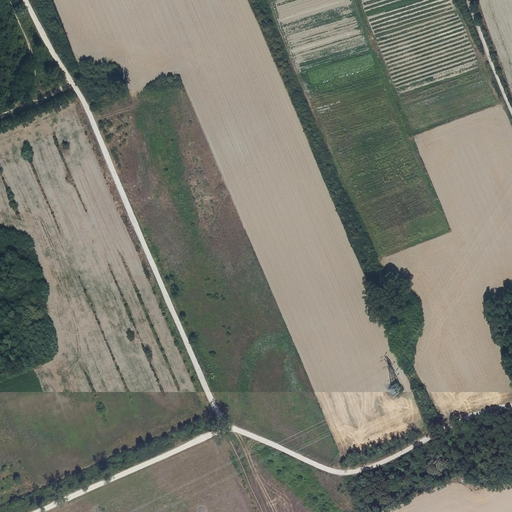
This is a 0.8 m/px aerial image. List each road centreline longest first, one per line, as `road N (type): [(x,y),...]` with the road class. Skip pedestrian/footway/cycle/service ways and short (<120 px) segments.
road 1 (track): [(260,511),(71,82)]
road 2 (track): [(269,0),(383,249)]
road 3 (track): [(511,405),(462,419),(349,472),(309,511)]
road 4 (track): [(34,511),(222,430)]
road 5 (unknown): [(222,430),(349,472)]
